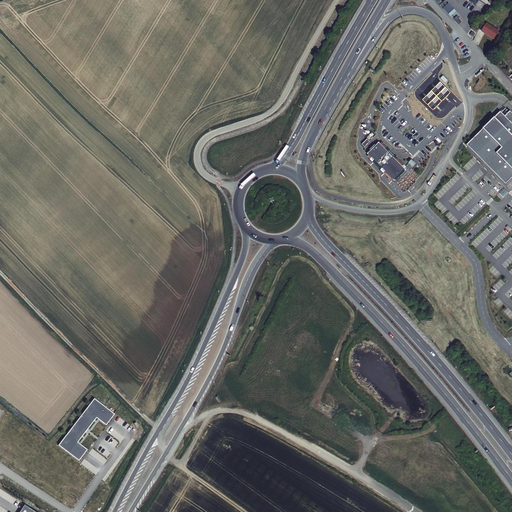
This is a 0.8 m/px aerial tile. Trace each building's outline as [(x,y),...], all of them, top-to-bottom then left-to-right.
[(449,3),(444,6),(451,19),(457,16),(449,3)] [(497,30),(486,24),(482,31),(492,38),(497,30)] [(500,112),(467,145),(505,185),(511,177),(511,113),(510,112),(505,117),(500,112)] [(366,137),(367,138),(370,141),(376,135),(372,131),(366,137)] [(361,144),(364,147),(370,141),(367,138),(361,144)] [(379,141),(367,153),(394,180),(406,169),(379,141)] [(93,399),(58,444),(78,460),(86,449),(76,442),(95,417),(106,424),(114,414),(93,399)] [(36,511),(22,503),(16,511),(36,511)]
